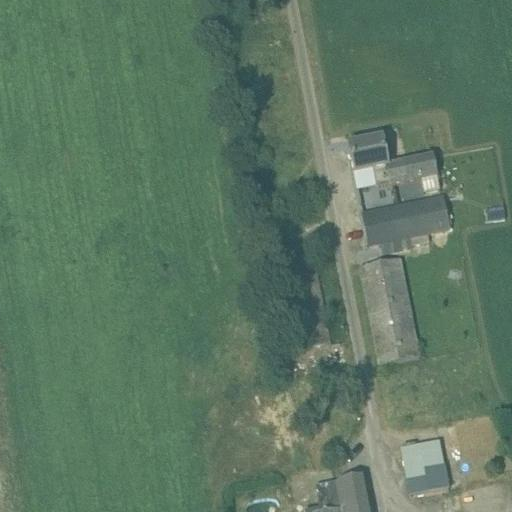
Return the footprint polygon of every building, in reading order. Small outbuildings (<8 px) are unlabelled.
[(388,82),(371,85),(381,129),(397,125),(388,82)] [(401,185),(397,166),(387,168),(382,140),(368,143),(348,147),(354,175),(372,171),(375,186),(388,183),(389,188),(401,185)] [(433,158),(397,166),(401,185),(437,178),(433,158)] [(441,200),(362,216),(369,248),(380,246),(383,258),(412,252),(412,249),(430,245),(428,236),(448,231),(441,200)] [(271,255),(289,354),(330,346),(310,248),(271,255)] [(360,270),(379,368),(419,360),(400,262),(360,270)] [(411,468),(417,498),(448,492),(439,444),(416,448),(414,445),(403,447),(403,451),(400,451),(404,469),(411,468)] [(372,511),(365,478),(335,484),(340,511),(337,511),(322,511),(322,509),(306,511),(372,511)]
